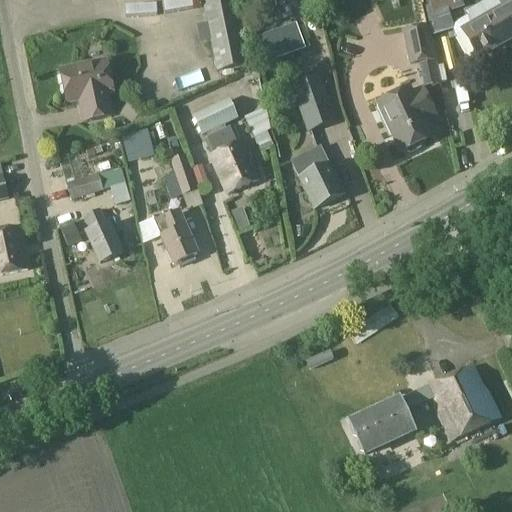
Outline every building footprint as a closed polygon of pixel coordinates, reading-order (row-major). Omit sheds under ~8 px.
[(206,0),(221,71),(246,66),(232,0),(206,0)] [(458,0),(427,0),(433,17),(461,7),(458,0)] [(454,36),(468,60),(477,55),(478,57),(511,38),(511,0),(494,0),(501,10),(472,26),(467,17),(458,22),(454,26),(453,31),(454,36)] [(267,64),(305,50),(296,24),(257,38),(267,64)] [(442,56),(453,53),(446,26),(434,29),(442,56)] [(426,28),(403,33),(410,66),(418,65),(423,89),(441,85),(436,61),(433,62),(426,28)] [(447,87),(459,85),(454,57),(442,60),(447,87)] [(81,124),(86,123),(114,118),(110,96),(115,95),(109,62),(63,72),(58,73),(65,107),(78,105),(81,124)] [(336,126),(320,78),(290,89),(307,136),(336,126)] [(385,121),(400,154),(405,152),(406,154),(410,156),(420,151),(421,147),(420,145),(432,140),(424,123),(434,118),(422,93),(412,98),(409,91),(377,105),(379,109),(377,110),(376,114),(379,121),(383,122),(385,121)] [(193,120),(203,140),(239,122),(229,102),(193,120)] [(267,111),(245,120),(261,156),(274,150),(267,134),(271,133),(267,111)] [(241,144),(239,145),(232,130),(204,142),(211,158),(209,159),(227,197),(259,182),(241,144)] [(141,161),(153,157),(152,154),(147,136),(146,132),(134,135),(141,161)] [(328,167),(325,168),(324,165),(326,164),(319,150),(290,164),(299,182),(298,182),(313,212),(343,197),(328,167)] [(185,160),(171,164),(175,178),(163,182),(169,202),(196,193),(185,160)] [(103,193),(98,178),(66,188),(70,203),(103,193)] [(98,215),(85,220),(91,234),(85,237),(99,266),(121,256),(107,226),(104,227),(98,215)] [(163,216),(152,221),(173,268),(176,266),(178,271),(196,263),(193,258),(196,257),(185,230),(184,231),(177,217),(165,221),(163,216)] [(73,226),(61,231),(68,248),(80,242),(73,226)] [(0,234),(0,277),(27,273),(19,231),(0,234)] [(472,368),(424,390),(451,444),(499,422),(489,401),(492,399),(490,394),(486,396),(472,368)] [(366,459),(416,436),(400,402),(350,425),(352,429),(350,432),(353,437),(356,438),(359,444),(357,447),(360,453),(364,454),(366,459)]
